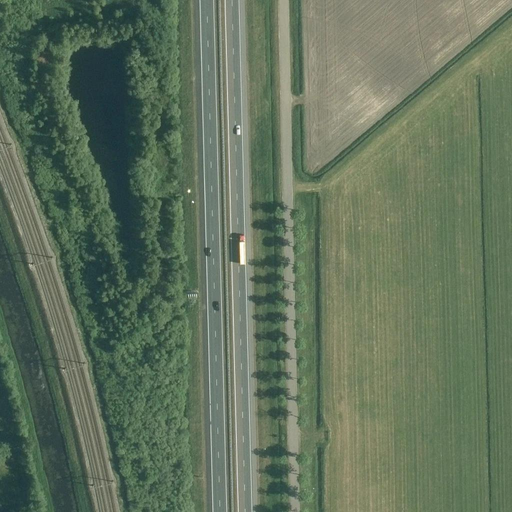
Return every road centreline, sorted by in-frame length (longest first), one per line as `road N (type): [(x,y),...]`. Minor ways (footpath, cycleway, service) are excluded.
road 1 (motorway): [(206,0),(220,511)]
road 2 (motorway): [(245,511),(232,0)]
road 3 (unclassified): [(295,511),(283,0)]
